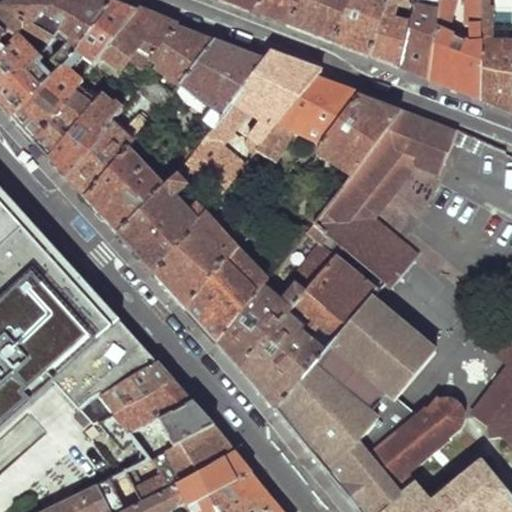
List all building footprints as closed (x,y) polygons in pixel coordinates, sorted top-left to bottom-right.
[(12,0),(1,5),(26,28),(56,42),(43,55),(60,70),(62,67),(79,51),(115,5),(103,0),(12,0)] [(217,0),(218,0),(233,6),(252,13),(260,0),(217,0)] [(260,0),(252,13),(268,19),(284,26),(299,0),(260,0)] [(299,0),(284,26),(308,35),(332,43),(350,0),(299,0)] [(350,0),(332,43),(349,50),(368,57),(385,0),(350,0)] [(385,0),(368,57),(381,62),(400,69),(411,16),(412,11),(406,10),(403,21),(393,18),(397,0),(385,0)] [(438,0),(435,22),(428,80),(455,90),(480,100),(479,0),(464,0),(465,23),(469,23),(468,41),(448,33),(455,0),(438,0)] [(511,0),(479,0),(480,100),(498,106),(511,111),(511,45),(492,45),(493,11),(488,11),(488,2),(511,0)] [(0,5),(0,27),(13,41),(26,28),(1,5),(0,5)] [(115,5),(79,51),(97,65),(137,13),(124,8),(115,5)] [(137,13),(97,65),(117,82),(135,63),(146,72),(153,61),(176,29),(177,27),(159,19),(139,10),(137,13)] [(411,16),(400,69),(428,80),(435,22),(411,16)] [(0,27),(0,52),(13,41),(0,27)] [(176,29),(153,61),(185,86),(217,45),(200,38),(176,29)] [(13,41),(0,52),(0,105),(11,118),(51,79),(13,41)] [(217,45),(185,86),(177,96),(204,118),(192,132),(197,136),(186,149),(195,157),(263,64),(243,55),(217,45)] [(297,64),(271,54),(263,64),(195,157),(186,170),(196,180),(220,203),(258,155),(315,84),(324,74),(297,64)] [(51,79),(11,118),(23,131),(33,142),(79,88),(81,86),(62,67),(60,70),(51,79)] [(153,77),(140,93),(162,112),(177,96),(153,77)] [(84,81),(81,86),(79,88),(86,93),(91,87),(84,81)] [(315,84),(258,155),(277,167),(297,137),(324,151),(361,101),(337,92),(315,84)] [(86,93),(79,88),(33,142),(42,152),(49,160),(94,109),(81,99),(86,93)] [(94,109),(49,160),(58,169),(66,179),(102,144),(113,127),(125,112),(121,107),(118,110),(104,98),(94,109)] [(361,101),(324,151),(310,170),(315,174),(325,160),(346,174),(336,188),(342,191),(400,115),(380,108),(361,101)] [(400,115),(342,191),(317,225),(342,246),(386,282),(485,364),(499,346),(460,317),(474,298),(367,217),(408,162),(438,173),(441,163),(451,135),(438,130),(400,115)] [(102,144),(66,179),(75,189),(84,199),(130,150),(152,124),(143,117),(125,137),(113,127),(102,144)] [(497,149),(453,130),(451,135),(441,163),(488,187),(505,153),(497,149)] [(130,150),(84,199),(102,219),(116,235),(169,188),(130,150)] [(169,188),(116,235),(137,258),(154,277),(208,217),(199,209),(189,219),(174,203),(196,180),(186,170),(181,178),(169,188)] [(295,176),(289,182),(295,187),(301,180),(295,176)] [(157,363),(0,190),(0,195),(43,243),(0,282),(0,306),(55,256),(127,334),(64,391),(80,409),(94,396),(93,395),(95,394),(140,354),(151,366),(157,363)] [(0,282),(43,243),(0,195),(0,282)] [(208,217),(154,277),(171,296),(185,312),(241,253),(255,236),(220,203),(208,217)] [(265,285),(214,343),(238,370),(335,254),(342,246),(317,225),(309,235),(320,246),(292,279),(298,283),(283,301),(265,285)] [(241,253),(185,312),(201,329),(214,343),(265,285),(269,280),(241,253)] [(335,254),(238,370),(275,412),(379,290),(335,254)] [(0,306),(0,430),(30,404),(22,395),(45,373),(55,384),(62,393),(64,391),(127,334),(55,256),(0,306)] [(379,290),(275,412),(357,511),(511,511),(511,503),(456,432),(448,439),(448,442),(392,489),(365,455),(420,408),(423,411),(437,399),(448,396),(459,400),(462,397),(450,383),(458,372),(488,393),(476,410),(511,437),(511,384),(485,364),(386,282),(379,290)] [(499,346),(485,364),(511,384),(511,343),(506,352),(499,346)] [(95,394),(151,366),(140,354),(95,394)] [(164,371),(157,363),(151,366),(95,394),(93,395),(94,396),(108,411),(110,413),(173,380),(164,371)] [(30,404),(32,406),(55,384),(45,373),(22,395),(30,404)] [(182,391),(173,380),(110,413),(122,426),(129,433),(192,402),(182,391)] [(80,409),(73,416),(80,427),(88,421),(91,425),(108,411),(94,396),(80,409)] [(456,432),(461,429),(465,414),(459,400),(448,396),(437,399),(423,411),(420,408),(365,455),(392,489),(448,442),(448,439),(456,432)] [(192,402),(129,433),(147,458),(152,456),(214,425),(192,402)] [(234,451),(214,425),(152,456),(159,473),(136,486),(141,496),(234,451)] [(141,496),(112,510),(113,511),(174,511),(186,506),(189,511),(216,511),(209,495),(250,477),(253,475),(234,451),(141,496)] [(113,511),(112,510),(141,496),(136,486),(125,468),(36,511),(113,511)] [(282,511),(250,477),(209,495),(216,511),(282,511)]
